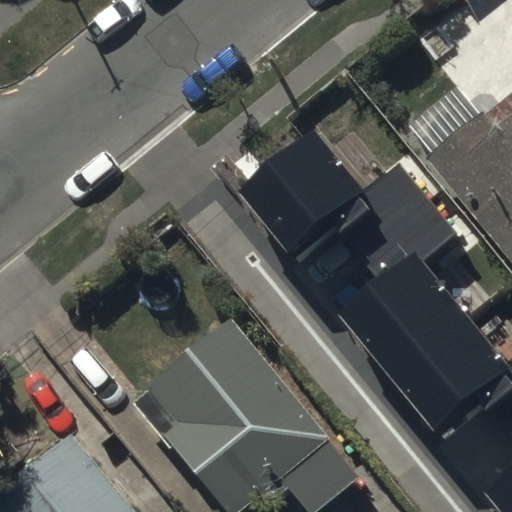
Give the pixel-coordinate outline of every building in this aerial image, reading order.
[(436,156),(428,163),(511,261),(511,98),(489,118),(485,113),(481,116),(456,87),(410,126),(436,156)] [(465,304),(375,191),(294,256),(321,289),(308,299),(397,412),(470,354),(444,321),(465,304)] [(318,511),(361,478),(234,319),(150,387),(153,390),(134,405),(170,449),(175,446),(227,511),(241,511),(258,499),(264,507),(288,487),(307,511),(318,511)] [(137,511),(74,437),(0,499),(0,511),(137,511)] [(485,511),(447,467),(406,501),(414,511),(485,511)]
